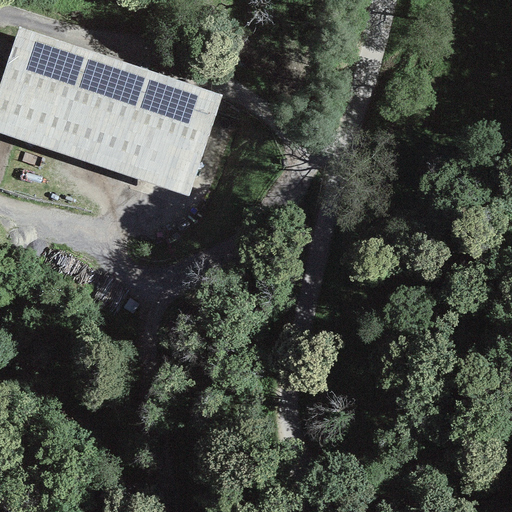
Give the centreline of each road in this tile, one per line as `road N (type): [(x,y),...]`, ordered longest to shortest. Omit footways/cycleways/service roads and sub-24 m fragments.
road 1 (unclassified): [(384,0),(290,374),(291,430),(319,511)]
road 2 (track): [(167,511),(147,361),(154,313),(184,276),(247,232),(315,141)]
road 3 (track): [(315,141),(212,78),(0,11)]
